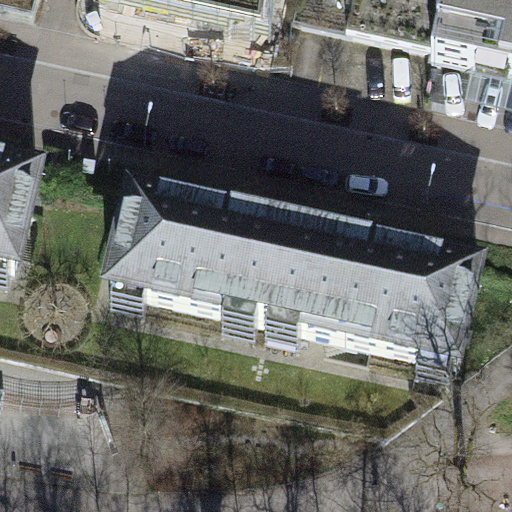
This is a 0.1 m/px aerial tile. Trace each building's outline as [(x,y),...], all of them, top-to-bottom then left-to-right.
[(129,0),(260,26),(263,0),(129,0)] [(348,0),(340,36),(432,56),(444,0),(348,0)] [(511,0),(444,0),(432,56),(431,64),(511,81),(511,0)] [(0,171),(0,274),(14,277),(36,180),(0,171)] [(109,295),(277,333),(299,235),(131,198),(109,295)] [(478,275),(299,235),(277,333),(456,373),(478,275)]
